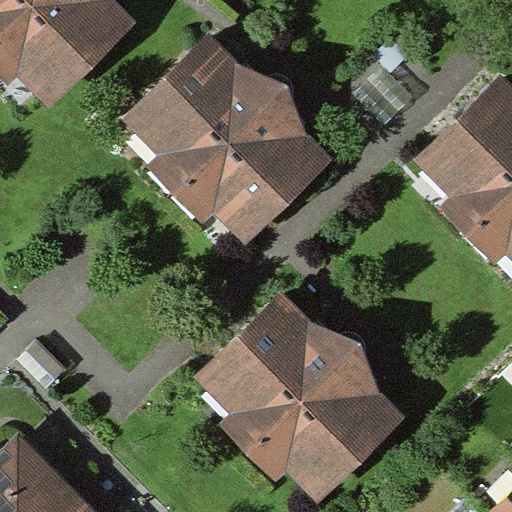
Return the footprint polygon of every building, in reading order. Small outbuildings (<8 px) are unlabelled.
[(107,0),(0,0),(0,64),(41,108),(131,24),(107,0)] [(199,36),(117,117),(247,247),(329,166),(199,36)] [(511,106),(490,85),(406,173),(511,273),(511,106)] [(280,293),(190,378),(311,504),(400,418),(280,293)] [(19,436),(0,453),(0,511),(90,511),(88,510),(53,473),(19,436)] [(511,511),(511,487),(486,511),(511,511)]
